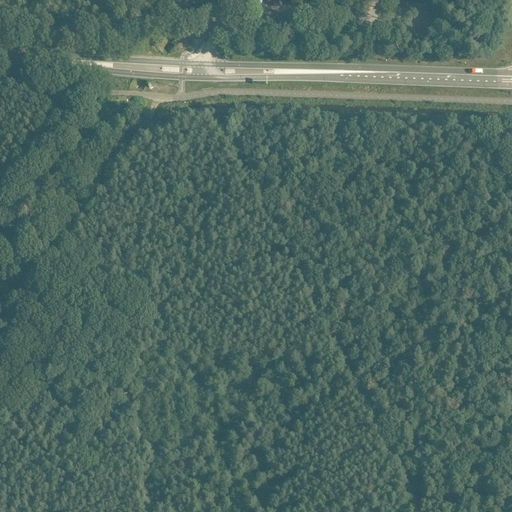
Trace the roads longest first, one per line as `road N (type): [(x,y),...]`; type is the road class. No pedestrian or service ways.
road 1 (secondary): [(204,77),(511,85)]
road 2 (secondary): [(511,73),(205,62)]
road 3 (track): [(218,119),(511,131)]
road 4 (track): [(146,120),(0,317)]
road 5 (track): [(103,92),(0,225)]
road 6 (secondary): [(205,62),(65,61)]
road 7 (secondary): [(65,61),(204,77)]
